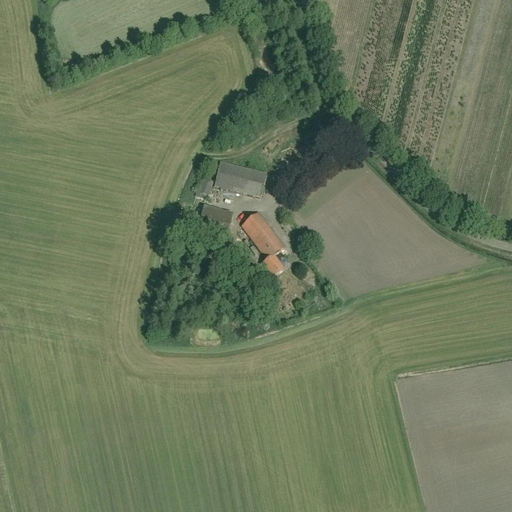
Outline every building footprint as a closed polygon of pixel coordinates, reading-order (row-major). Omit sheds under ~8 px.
[(261,201),(266,177),(220,166),(214,189),(261,201)] [(206,203),(214,183),(202,179),(195,198),(206,203)] [(226,246),(233,215),(204,208),(202,215),(192,213),(187,236),(226,246)] [(274,279),(284,272),(274,258),(285,250),(259,215),(241,228),(267,263),(261,267),(265,272),(258,277),(269,291),(278,284),(274,279)] [(287,270),(292,267),(287,260),(282,263),(287,270)]
